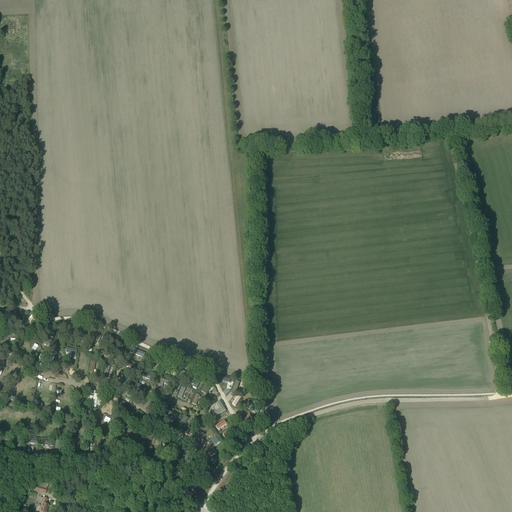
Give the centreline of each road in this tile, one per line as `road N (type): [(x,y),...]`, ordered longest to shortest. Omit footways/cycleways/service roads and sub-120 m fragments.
road 1 (track): [(251,443),(209,375),(87,320),(33,310)]
road 2 (track): [(251,443),(357,403),(511,395)]
road 3 (track): [(497,397),(449,138)]
road 4 (track): [(0,450),(174,472)]
road 5 (track): [(81,387),(110,392),(149,415),(161,428),(171,470)]
road 6 (track): [(0,403),(81,421),(81,387)]
